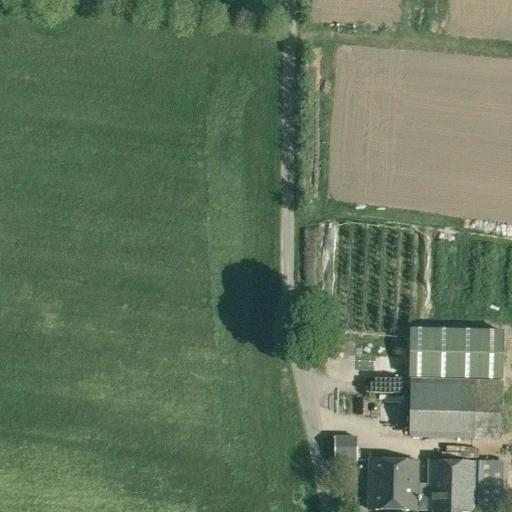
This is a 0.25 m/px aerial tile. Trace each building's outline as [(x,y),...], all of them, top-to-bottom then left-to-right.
[(412,333),(410,381),(510,384),(511,336),(412,333)] [(474,436),(475,383),(475,382),(410,381),(408,439),(474,441),(474,436)] [(502,383),(475,383),(474,436),(502,437),(502,383)] [(368,510),(416,511),(416,496),(417,463),(369,462),(368,510)] [(416,496),(416,511),(432,511),(431,511),(467,511),(468,502),(473,502),(474,464),(428,463),(427,497),(416,496)] [(476,511),(502,511),(503,464),(477,464),(476,511)]
